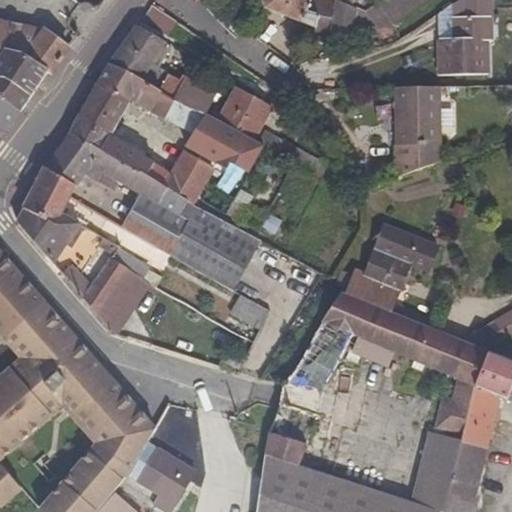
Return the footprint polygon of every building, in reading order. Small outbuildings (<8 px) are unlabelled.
[(305,26),(319,31),(353,37),(355,25),(377,31),(393,25),(426,0),(383,0),(374,6),(366,11),(352,6),(331,0),(260,0),(265,10),(305,26)] [(358,0),(352,6),(366,11),(374,6),(369,0),(358,0)] [(491,0),(461,0),(459,2),(460,19),(461,40),(451,40),(438,40),(438,76),(488,76),(487,41),(492,41),(491,0)] [(151,5),(142,18),(168,35),(177,23),(151,5)] [(461,40),(460,19),(452,18),(451,40),(461,40)] [(55,74),(71,51),(41,30),(0,22),(0,50),(3,51),(48,72),(55,74)] [(319,31),(305,26),(302,34),(317,39),(319,31)] [(135,27),(110,62),(176,102),(204,114),(216,95),(182,77),(177,83),(157,69),(166,55),(166,51),(161,48),(164,43),(135,27)] [(0,97),(22,114),(48,72),(3,51),(0,50),(0,97)] [(176,102),(110,62),(96,83),(128,103),(130,100),(165,120),(176,102)] [(96,83),(81,113),(112,132),(128,103),(96,83)] [(439,88),(396,88),(397,179),(440,163),(439,88)] [(235,131),(254,141),(272,110),(235,89),(217,121),(235,131)] [(0,145),(7,140),(22,114),(0,97),(0,145)] [(70,134),(101,152),(110,137),(112,132),(81,113),(70,134)] [(228,161),(248,173),(263,146),(258,143),(254,141),(235,131),(217,121),(204,114),(194,132),(194,133),(203,138),(196,150),(225,166),(228,161)] [(292,162),(325,180),(332,183),(337,173),(264,132),(258,143),(263,146),(292,162)] [(192,135),(187,145),(196,150),(203,138),(194,133),(192,135)] [(38,181),(68,198),(82,174),(112,191),(116,184),(140,197),(121,228),(232,291),(260,242),(251,237),(221,221),(193,206),(176,196),(162,188),(143,177),(101,152),(70,134),(52,161),(38,181)] [(101,152),(143,177),(152,162),(143,157),(143,154),(110,137),(101,152)] [(193,206),(214,167),(184,150),(170,173),(184,181),(176,196),(193,206)] [(170,173),(152,162),(143,177),(162,188),(170,173)] [(184,181),(170,173),(162,188),(176,196),(184,181)] [(60,213),(68,198),(38,181),(24,206),(54,224),(60,213)] [(241,221),(255,195),(243,189),(229,214),(241,221)] [(86,228),(60,213),(54,224),(24,206),(15,222),(54,266),(77,229),(83,233),(86,228)] [(89,230),(64,257),(79,271),(104,244),(89,230)] [(0,334),(46,296),(0,242),(0,334)] [(356,299),(390,313),(411,264),(376,249),(356,299)] [(90,306),(101,314),(129,271),(109,260),(91,286),(82,298),(90,306)] [(61,274),(82,298),(91,286),(72,265),(61,274)] [(147,282),(129,271),(101,314),(99,317),(115,334),(147,282)] [(429,436),(420,473),(451,481),(475,386),(487,353),(429,329),(390,313),(356,299),(340,292),(282,386),(323,393),(346,352),(355,336),(377,345),(416,362),(413,370),(425,375),(428,367),(458,380),(452,402),(443,400),(436,428),(454,433),(451,442),(429,436)] [(99,511),(115,494),(128,479),(148,444),(170,405),(130,397),(46,296),(0,334),(0,364),(5,370),(0,373),(0,403),(65,490),(82,511),(99,511)] [(240,296),(229,314),(259,332),(270,313),(240,296)] [(511,311),(495,320),(504,336),(511,332),(511,311)] [(346,352),(370,362),(377,345),(355,336),(346,352)] [(228,353),(223,360),(237,369),(242,361),(228,353)] [(511,363),(487,353),(475,386),(451,481),(443,511),(470,511),(473,501),(470,500),(493,411),(489,409),(492,400),(479,394),(481,389),(494,395),(511,402),(511,363)] [(281,388),(277,403),(318,415),(323,393),(282,386),(281,388)] [(481,389),(479,394),(492,400),(494,395),(481,389)] [(318,415),(277,403),(275,409),(265,452),(256,511),(438,511),(412,503),(298,466),(318,415)] [(161,511),(170,511),(195,472),(148,444),(128,479),(158,496),(152,506),(161,511)] [(443,511),(451,481),(420,473),(412,503),(438,511),(443,511)] [(66,511),(82,511),(65,490),(55,498),(66,511)] [(135,511),(115,494),(99,511),(135,511)] [(56,511),(66,511),(55,498),(49,503),(56,511)]
